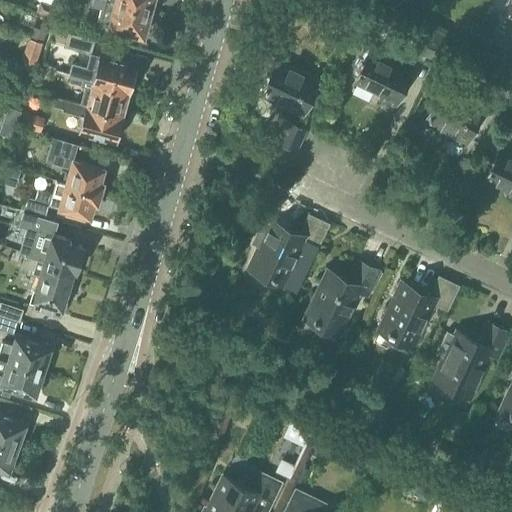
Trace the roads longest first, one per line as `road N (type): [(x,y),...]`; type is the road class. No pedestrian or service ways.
road 1 (tertiary): [(72,511),(223,0)]
road 2 (residential): [(511,283),(306,188)]
